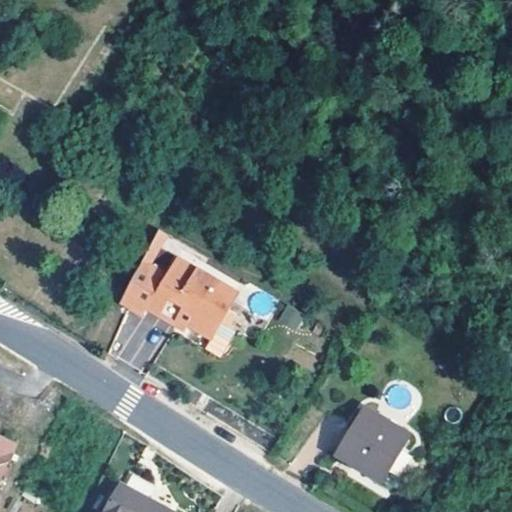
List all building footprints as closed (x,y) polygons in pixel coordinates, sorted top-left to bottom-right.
[(168,238),(152,269),(160,274),(177,243),(168,238)] [(208,278),(185,265),(183,270),(206,283),(208,278)] [(231,327),(239,314),(235,309),(242,297),(222,286),(208,278),(206,283),(183,270),(178,278),(176,282),(160,274),(152,269),(128,313),(130,315),(137,318),(139,315),(153,323),(156,318),(179,331),(184,330),(187,326),(199,333),(210,339),(214,335),(229,330),(231,327)] [(246,300),(242,297),(235,309),(239,314),(246,301),(246,300)] [(292,329),(301,316),(288,307),(279,319),(292,329)] [(199,333),(187,326),(184,330),(196,337),(199,333)] [(220,345),(229,330),(214,335),(210,339),(220,345)] [(340,460),(372,478),(387,486),(406,455),(415,440),(367,412),(359,425),(340,460)] [(0,478),(15,448),(0,440),(0,478)] [(167,511),(125,489),(111,511),(167,511)]
